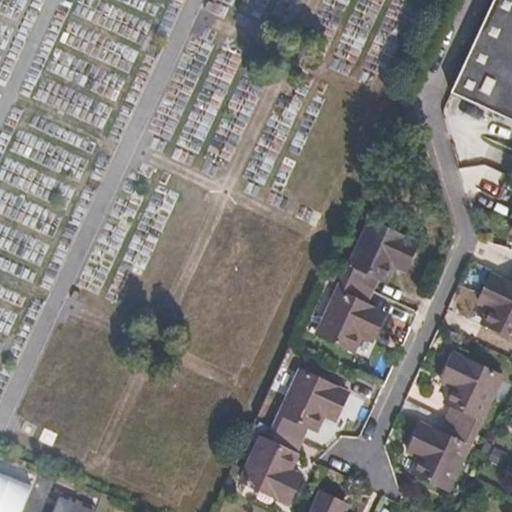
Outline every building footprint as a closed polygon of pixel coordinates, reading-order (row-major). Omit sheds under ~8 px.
[(511,0),(491,0),(448,92),(511,121),(511,0)] [(407,262),(417,241),(369,218),(343,275),(371,288),(377,275),(384,278),(391,264),(394,256),(407,262)] [(403,270),(407,262),(394,256),(391,264),(403,270)] [(511,276),(510,280),(491,272),(481,293),(492,298),(488,305),(480,322),(511,335),(511,276)] [(384,311),(364,301),(371,288),(343,275),(336,290),(315,333),(351,350),(358,335),(361,327),(373,333),(384,311)] [(488,305),(492,298),(481,293),(478,300),(488,305)] [(369,341),(373,333),(361,327),(358,335),(369,341)] [(473,433),(500,376),(452,354),(443,374),(454,380),(450,387),(442,404),(451,408),(445,420),(473,433)] [(337,410),(346,390),(329,382),(299,369),(272,425),(300,438),(307,424),(314,428),(322,412),(326,404),(337,410)] [(450,387),(454,380),(443,374),(439,381),(450,387)] [(334,417),(337,410),(326,404),(322,412),(328,415),(334,417)] [(446,490),(468,444),(473,433),(445,420),(438,436),(419,427),(415,434),(410,444),(421,450),(417,456),(410,472),(446,490)] [(294,472),(302,456),(294,452),(300,438),(272,425),(265,439),(258,437),(238,480),(269,495),(292,505),(297,495),(302,485),(291,479),(294,472)] [(417,456),(421,450),(410,444),(407,450),(417,456)] [(302,485),(305,478),(294,472),(291,479),(302,485)] [(334,511),(332,510),(337,499),(318,490),(306,511),(334,511)] [(99,511),(61,496),(54,511),(99,511)] [(334,511),(339,511),(344,502),(337,499),(332,510),(334,511)]
